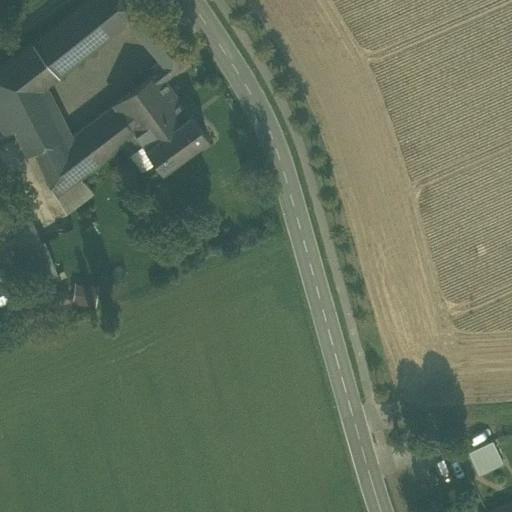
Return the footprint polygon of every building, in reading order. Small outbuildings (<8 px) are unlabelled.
[(85,0),(0,67),(0,135),(14,129),(18,138),(52,114),(53,113),(58,110),(45,85),(127,20),(146,5),(141,0),(85,0)] [(127,20),(145,42),(164,26),(146,5),(127,20)] [(164,26),(145,42),(155,53),(174,37),(164,26)] [(158,69),(163,77),(190,56),(174,37),(155,53),(160,59),(151,66),(155,71),(158,69)] [(144,145),(161,169),(207,135),(189,112),(163,77),(158,69),(155,71),(113,103),(140,139),(144,145)] [(33,150),(66,214),(93,193),(80,177),(108,156),(123,145),(126,149),(140,139),(113,103),(66,139),(63,133),(33,150)] [(52,114),(18,138),(26,153),(33,150),(63,133),(53,113),(52,114)] [(0,201),(33,283),(53,275),(20,194),(0,201)] [(78,281),(76,302),(94,303),(96,283),(78,281)] [(468,450),(479,473),(503,462),(493,439),(468,450)] [(511,511),(511,501),(488,511),(511,511)]
